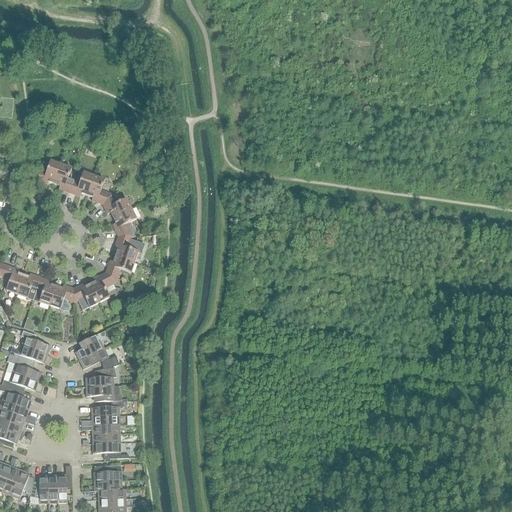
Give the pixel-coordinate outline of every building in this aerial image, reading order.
[(48,184),(53,186),(60,166),(49,162),(46,173),(40,171),(36,183),(47,186),(48,184)] [(58,190),(69,194),(73,182),(67,180),(71,170),(60,166),(53,186),(59,188),(58,190)] [(80,195),(86,197),(93,177),(82,174),(79,184),(73,182),(69,194),(79,198),(80,195)] [(91,202),(102,206),(111,196),(100,192),(104,181),(93,177),(86,197),(92,199),(91,202)] [(109,214),(112,219),(131,210),(126,200),(116,205),(111,196),(102,206),(107,215),(109,214)] [(131,211),(131,210),(112,219),(115,225),(112,226),(117,236),(126,236),(130,234),(134,232),(132,228),(128,230),(125,225),(140,218),(135,209),(131,211)] [(116,251),(114,257),(134,264),(137,253),(133,252),(133,247),(135,242),(130,241),(130,240),(126,239),(117,240),(113,250),(116,251)] [(130,275),(134,264),(114,257),(112,263),(109,262),(106,273),(113,279),(116,280),(120,271),(130,275)] [(16,296),(23,276),(17,274),(18,271),(7,267),(3,279),(9,281),(5,292),(16,296)] [(112,285),(115,283),(116,280),(113,279),(106,273),(105,274),(104,275),(110,281),(112,285)] [(36,291),(40,279),(29,275),(28,278),(23,276),(16,296),(27,299),(30,289),(36,291)] [(104,289),(112,285),(110,281),(104,275),(93,280),(95,283),(89,285),(98,304),(108,299),(104,289)] [(49,307),(56,287),(50,285),(51,283),(40,279),(36,291),(42,293),(38,303),(49,307)] [(98,304),(89,285),(84,288),(83,285),(73,290),(74,304),(83,299),(88,309),(98,304)] [(74,304),(73,290),(62,287),(61,289),(56,287),(49,307),(60,311),(60,309),(65,311),(67,311),(68,309),(68,307),(67,305),(65,305),(66,301),(74,304)] [(33,333),(35,328),(27,319),(23,330),(33,333)] [(23,338),(20,347),(47,357),(50,348),(33,342),(35,337),(23,333),(21,338),(23,338)] [(82,344),(84,349),(74,354),(78,363),(104,350),(100,342),(103,341),(102,339),(101,337),(100,335),(78,345),(78,346),(82,344)] [(44,365),(47,357),(20,347),(17,356),(16,361),(33,367),(35,362),(44,365)] [(0,350),(0,355),(8,359),(10,353),(0,350)] [(104,350),(78,363),(83,371),(101,362),(103,371),(112,368),(118,367),(115,357),(109,361),(108,359),(104,350)] [(11,374),(38,384),(41,375),(31,372),(33,367),(16,361),(10,359),(9,363),(14,365),(11,374)] [(85,380),(85,389),(113,388),(113,379),(115,379),(112,368),(103,371),(93,373),(95,379),(85,380)] [(6,388),(6,389),(20,394),(22,388),(35,393),(38,384),(11,374),(11,375),(6,373),(1,386),(6,388)] [(85,398),(93,398),(93,403),(120,402),(120,397),(114,397),(113,388),(85,389),(85,398)] [(1,402),(28,411),(31,402),(21,399),(23,394),(20,394),(6,389),(1,402)] [(28,411),(1,402),(0,405),(0,411),(34,423),(35,419),(27,416),(28,411)] [(90,409),(91,419),(119,418),(119,408),(126,408),(126,402),(108,403),(108,409),(90,409)] [(33,426),(34,423),(0,411),(0,420),(22,428),(24,423),(33,426)] [(119,418),(91,419),(91,423),(80,423),(81,428),(86,428),(88,428),(91,428),(119,427),(119,418)] [(0,430),(19,437),(22,428),(0,420),(0,430)] [(119,427),(91,428),(87,428),(81,428),(81,432),(91,432),(91,437),(120,436),(119,427)] [(16,446),(19,437),(0,430),(0,445),(11,449),(13,445),(16,446)] [(91,437),(92,446),(120,445),(120,436),(91,437)] [(120,445),(92,446),(92,455),(103,455),(103,461),(128,460),(128,456),(120,457),(120,445)] [(0,473),(0,493),(1,494),(12,468),(3,465),(0,473)] [(93,474),(93,484),(121,482),(121,473),(120,473),(120,467),(103,468),(103,474),(93,474)] [(1,494),(10,498),(20,471),(12,468),(1,494)] [(66,476),(56,477),(57,505),(67,505),(66,490),(71,490),(71,468),(65,468),(66,476)] [(30,496),(32,484),(33,479),(28,477),(29,475),(20,471),(10,498),(18,501),(22,492),(25,493),(25,494),(30,496)] [(39,506),(48,505),(47,477),(38,477),(38,485),(32,484),(30,496),(29,499),(39,500),(39,506)] [(57,505),(56,477),(47,477),(48,505),(57,505)] [(122,491),(121,482),(93,484),(93,493),(97,493),(122,491)] [(97,501),(126,500),(125,491),(122,491),(97,493),(97,501)] [(97,501),(97,510),(126,509),(126,500),(97,501)]
